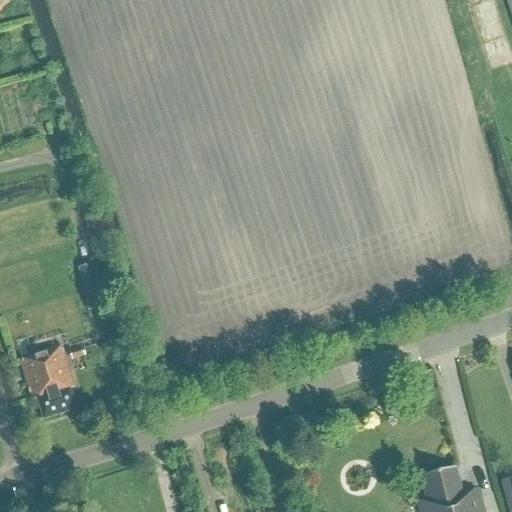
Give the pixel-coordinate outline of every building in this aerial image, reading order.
[(104,309),(93,265),(77,269),(87,313),(104,309)] [(68,352),(71,361),(83,358),(84,359),(97,355),(99,361),(122,355),(121,350),(108,353),(107,346),(96,349),(95,346),(82,349),(68,352)] [(42,421),(76,410),(70,390),(74,388),(65,361),(60,347),(32,355),(33,358),(20,362),(32,401),(36,400),(42,421)] [(364,455),(357,473),(373,479),(380,461),(364,455)] [(425,500),(416,502),(415,502),(418,511),(482,511),(477,490),(460,494),(454,469),(419,477),(425,500)] [(511,511),(511,478),(501,481),(508,511),(511,511)]
